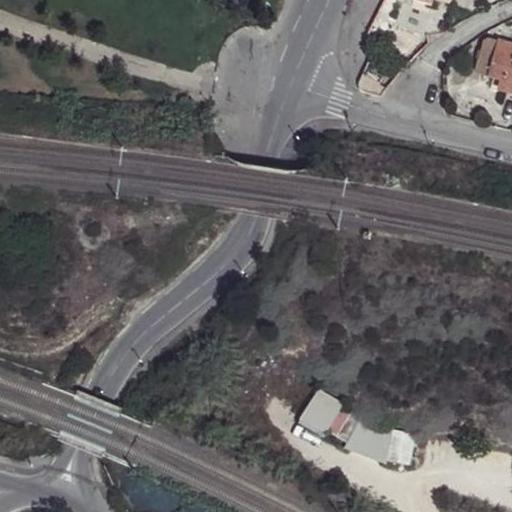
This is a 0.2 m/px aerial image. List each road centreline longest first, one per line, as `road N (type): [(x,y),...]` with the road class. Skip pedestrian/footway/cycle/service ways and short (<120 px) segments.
road 1 (unclassified): [(290,86),(245,240),(128,351),(76,447)]
road 2 (residential): [(390,116),(445,53),(511,9)]
road 3 (residential): [(390,116),(511,146)]
